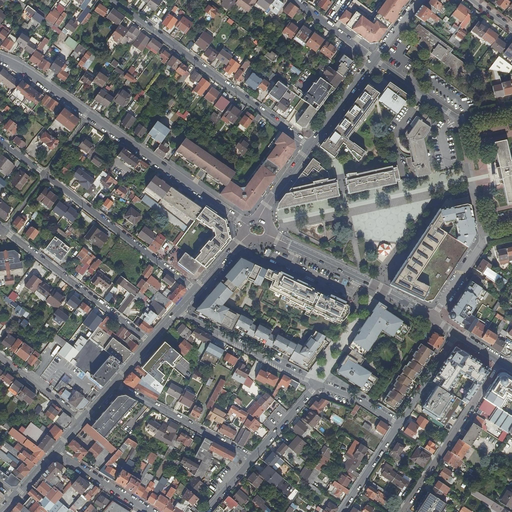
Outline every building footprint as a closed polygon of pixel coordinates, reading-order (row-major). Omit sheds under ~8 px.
[(67,0),(67,1),(65,0),(61,0),(60,3),(62,5),(61,7),(61,8),(59,11),(62,13),(71,0),(67,0)] [(90,0),(85,0),(81,6),(79,8),(83,11),(90,0)] [(161,2),(158,0),(149,0),(146,4),(145,6),(154,12),(161,2)] [(227,9),(230,11),(235,4),(238,1),(237,0),(219,0),(223,2),(220,6),(227,10),(227,9)] [(238,0),(238,1),(235,4),(248,13),(257,0),(248,0),(249,1),(247,0),(238,0)] [(258,0),(255,4),(265,11),(273,1),(272,0),(258,0)] [(265,11),(264,13),(266,15),(269,11),(271,12),(272,11),(276,14),(283,5),(275,0),(273,0),(273,1),(265,11)] [(324,0),(320,0),(317,6),(325,12),(331,5),(324,0)] [(396,19),(378,6),(373,13),(354,0),(353,0),(351,3),(387,29),(390,24),(392,25),(396,19)] [(402,9),(390,0),(383,0),(381,4),(380,3),(378,6),(396,19),(398,16),(397,15),(402,9)] [(390,0),(402,9),(408,0),(390,0)] [(434,0),(430,0),(424,8),(431,13),(433,14),(433,15),(441,5),(434,0)] [(499,0),(497,3),(504,9),(509,2),(506,0),(499,0)] [(387,29),(351,3),(338,21),(369,45),(377,43),(387,29)] [(108,11),(99,4),(94,11),(103,17),(108,11)] [(292,19),(298,11),(289,4),(283,12),(292,19)] [(452,15),(461,23),(462,22),(467,15),(469,13),(459,5),(452,15)] [(424,8),(422,6),(414,16),(423,23),(425,21),(427,22),(430,18),(429,17),(431,15),(430,14),(431,13),(424,8)] [(219,12),(215,9),(214,11),(208,7),(204,12),(213,19),(219,12)] [(35,14),(27,8),(24,11),(26,13),(24,15),(31,20),(34,15),(35,14)] [(124,19),(112,10),(107,17),(119,26),(119,25),(124,19)] [(80,24),(88,14),(84,12),(76,22),(80,25),(80,24)] [(88,14),(80,24),(83,26),(92,14),(89,12),(88,14)] [(52,26),(60,16),(56,13),(55,15),(52,13),(49,17),(47,16),(44,20),(52,26)] [(63,13),(53,27),(56,29),(60,24),(62,25),(64,22),(62,21),(66,15),(63,13)] [(433,15),(433,14),(432,15),(431,15),(429,17),(430,18),(437,23),(439,19),(433,15)] [(467,15),(462,22),(466,25),(471,18),(467,15)] [(166,17),(161,24),(169,30),(174,23),(170,20),(168,19),(166,17)] [(182,18),(175,27),(185,35),(192,25),(182,18)] [(26,32),(32,23),(30,21),(28,25),(24,22),(20,28),(26,32)] [(70,21),(65,28),(71,33),(77,26),(70,21)] [(289,22),(281,33),(284,35),(285,34),(288,36),(287,37),(291,40),(298,30),(299,31),(302,27),(303,26),(300,24),(297,28),(289,22)] [(471,32),(480,39),(487,30),(477,23),(471,32)] [(0,45),(7,35),(10,31),(2,25),(0,27),(0,45)] [(128,32),(119,25),(119,26),(110,38),(114,40),(113,42),(118,46),(120,43),(125,36),(125,35),(128,32)] [(452,51),(418,26),(413,33),(421,40),(417,45),(450,70),(446,74),(454,80),(461,70),(463,72),(467,67),(450,54),(452,51)] [(139,32),(132,27),(128,32),(125,35),(129,38),(130,37),(133,40),(136,37),(139,32)] [(299,31),(295,37),(305,45),(313,35),(302,27),(299,31)] [(448,42),(457,49),(462,42),(461,41),(465,35),(460,30),(457,29),(455,31),(453,35),(448,42)] [(63,30),(61,32),(70,39),(71,37),(69,36),(70,35),(63,30)] [(488,30),(481,39),(486,42),(487,41),(492,45),(496,39),(498,37),(488,30)] [(140,33),(131,46),(140,53),(149,39),(140,33)] [(194,44),(204,52),(213,41),(203,33),(194,44)] [(24,48),(29,41),(21,35),(17,40),(22,44),(20,46),(24,48)] [(313,35),(305,45),(315,53),(323,42),(313,35)] [(305,45),(295,37),(293,40),(303,47),(305,45)] [(151,39),(146,46),(157,53),(162,46),(151,39)] [(492,45),(491,47),(500,54),(506,46),(496,39),(492,45)] [(8,51),(12,44),(6,40),(4,43),(4,42),(1,46),(8,51)] [(74,51),(78,45),(71,40),(69,43),(71,45),(69,48),(74,51)] [(24,48),(33,55),(38,47),(29,41),(24,48)] [(33,55),(29,60),(36,65),(41,58),(36,55),(44,43),(42,41),(38,47),(33,55)] [(189,51),(194,44),(191,42),(185,49),(189,51)] [(336,50),(326,43),(319,52),(329,59),(336,50)] [(83,56),(87,51),(78,45),(74,51),(70,56),(73,58),(78,52),(83,56)] [(502,58),(509,63),(511,58),(511,45),(503,55),(504,55),(502,58)] [(422,53),(415,48),(415,49),(412,52),(419,58),(422,53)] [(164,57),(168,59),(170,56),(162,50),(160,54),(164,57)] [(212,61),(213,61),(215,58),(217,56),(208,50),(204,56),(211,62),(212,61)] [(217,56),(215,58),(226,66),(230,60),(232,58),(221,50),(220,53),(217,56)] [(78,68),(85,73),(95,57),(87,51),(75,69),(77,70),(78,68)] [(267,53),(264,57),(272,63),(277,57),(270,52),(269,54),(267,53)] [(338,70),(335,73),(342,78),(348,70),(347,70),(352,63),(343,56),(338,62),(341,64),(337,69),(338,70)] [(64,65),(65,63),(56,57),(51,65),(43,59),(37,66),(46,72),(49,67),(58,74),(63,66),(64,65)] [(165,65),(174,71),(180,63),(173,58),(171,57),(165,65)] [(511,67),(498,57),(488,70),(493,71),(498,72),(508,74),(511,68),(511,67)] [(114,60),(110,64),(115,68),(119,64),(114,60)] [(226,66),(223,70),(229,74),(231,71),(233,73),(238,66),(230,60),(226,66)] [(246,60),(239,70),(242,72),(246,66),(248,67),(251,63),(246,60)] [(324,65),(321,62),(317,68),(326,75),(323,80),(319,77),(319,78),(320,79),(334,89),(342,78),(335,73),(327,67),(324,65)] [(181,64),(176,71),(182,76),(185,71),(187,68),(181,64)] [(300,73),(290,65),(286,70),(297,78),(300,73)] [(66,68),(63,66),(58,74),(55,78),(63,83),(67,76),(63,74),(65,71),(64,70),(66,68)] [(115,69),(114,71),(123,77),(126,74),(116,67),(115,69)] [(126,74),(123,77),(128,81),(132,83),(134,84),(136,81),(130,76),(134,71),(130,68),(126,74)] [(1,70),(0,71),(0,82),(3,85),(9,76),(6,73),(1,70)] [(239,70),(233,78),(240,83),(243,79),(242,79),(243,77),(241,75),(243,73),(242,72),(239,70)] [(182,76),(176,71),(171,77),(177,82),(182,76)] [(185,71),(182,76),(177,82),(181,84),(189,74),(185,71)] [(108,79),(98,72),(94,79),(92,82),(101,88),(108,79)] [(189,79),(197,84),(201,79),(202,78),(194,72),(189,79)] [(94,79),(85,73),(80,80),(89,86),(92,82),(94,79)] [(251,74),(244,83),(254,91),(258,87),(261,82),(251,74)] [(9,76),(3,85),(4,86),(11,77),(9,76)] [(11,77),(4,86),(12,92),(19,83),(14,80),(11,77)] [(201,79),(197,84),(200,86),(205,89),(209,85),(209,84),(201,79)] [(334,89),(320,79),(303,101),(309,106),(317,112),(334,89)] [(261,82),(258,87),(264,92),(269,85),(262,80),(261,82)] [(288,90),(288,89),(278,81),(266,97),(277,104),(285,93),(287,91),(288,90)] [(501,86),(503,96),(511,93),(511,91),(510,82),(500,84),(501,86)] [(12,92),(6,100),(28,116),(41,99),(19,83),(12,92)] [(396,114),(408,97),(388,83),(380,95),(366,86),(320,148),(333,158),(337,154),(335,152),(342,144),(345,146),(344,147),(357,162),(364,153),(347,140),(377,100),(396,114)] [(204,97),(212,87),(209,85),(205,89),(200,97),(203,99),(204,97)] [(503,96),(501,86),(492,88),(494,98),(503,96)] [(212,87),(204,97),(212,103),(219,92),(212,87)] [(100,103),(108,109),(114,100),(115,100),(101,89),(93,100),(99,104),(100,103)] [(115,100),(114,100),(118,103),(119,102),(125,107),(131,97),(122,90),(115,100)] [(145,92),(142,90),(135,100),(138,102),(145,92)] [(223,93),(213,107),(219,110),(216,115),(212,112),(207,119),(216,125),(220,120),(222,117),(224,114),(221,112),(228,102),(223,98),(225,94),(223,93)] [(277,104),(275,106),(284,113),(289,106),(285,103),(290,97),(285,93),(277,104)] [(59,105),(46,96),(40,105),(51,112),(50,114),(54,116),(58,110),(56,109),(59,105)] [(157,96),(155,99),(165,107),(167,104),(157,96)] [(167,104),(165,107),(168,109),(169,110),(175,101),(171,98),(167,104)] [(224,114),(222,117),(229,121),(233,125),(241,114),(230,106),(224,114)] [(317,112),(309,106),(296,125),(301,129),(305,128),(317,112)] [(179,108),(176,115),(186,120),(189,113),(179,108)] [(72,115),(65,110),(57,121),(73,132),(81,121),(75,117),(76,116),(72,114),(72,115)] [(240,125),(246,129),(251,121),(253,119),(250,117),(251,115),(247,112),(238,124),(240,125)] [(405,158),(410,179),(431,175),(426,154),(423,138),(432,124),(432,120),(423,113),(420,118),(417,117),(415,117),(410,124),(410,126),(411,127),(413,128),(410,132),(408,131),(407,130),(404,133),(404,138),(407,141),(411,157),(405,158)] [(128,114),(121,124),(128,129),(135,119),(128,114)] [(253,119),(251,121),(255,124),(260,117),(257,114),(253,119)] [(10,134),(15,126),(9,121),(3,129),(10,134)] [(147,135),(151,137),(156,131),(154,130),(160,123),(158,121),(147,135)] [(157,140),(161,143),(162,142),(171,130),(166,126),(167,125),(161,121),(160,123),(154,130),(156,131),(151,137),(156,142),(157,140)] [(147,129),(139,123),(133,132),(141,138),(147,129)] [(13,135),(18,128),(15,126),(10,134),(12,136),(13,135)] [(279,132),(270,143),(289,157),(294,149),(293,142),(279,132)] [(58,143),(45,134),(40,141),(48,147),(47,148),(51,150),(52,149),(53,150),(58,143)] [(15,138),(12,142),(22,150),(25,145),(15,138)] [(185,138),(175,151),(182,156),(181,157),(188,163),(193,166),(194,164),(207,173),(206,175),(219,184),(220,182),(226,186),(231,178),(235,173),(185,138)] [(224,138),(219,145),(223,148),(228,141),(224,138)] [(85,159),(87,161),(95,150),(92,148),(93,146),(84,139),(78,148),(86,154),(87,154),(88,155),(85,159)] [(249,146),(240,139),(237,143),(242,146),(239,150),(238,151),(242,155),(249,146)] [(505,141),(494,143),(499,168),(501,179),(507,204),(511,202),(511,160),(510,161),(505,141)] [(289,157),(270,143),(267,147),(270,150),(264,158),(280,169),(289,157)] [(160,145),(154,152),(163,158),(168,151),(165,148),(160,145)] [(139,162),(122,149),(117,157),(123,162),(125,163),(124,165),(132,171),(133,170),(139,162)] [(95,150),(87,161),(97,169),(106,158),(95,150)] [(79,164),(84,158),(78,154),(74,160),(79,164)] [(84,158),(79,164),(81,165),(84,161),(86,163),(84,165),(87,167),(85,169),(89,172),(91,169),(98,174),(99,172),(100,171),(97,169),(87,161),(85,159),(84,158)] [(280,169),(264,158),(257,169),(244,187),(242,186),(231,178),(226,186),(220,194),(233,204),(242,210),(250,209),(271,181),(279,169),(280,169)] [(313,159),(303,172),(308,176),(312,170),(318,173),(322,168),(313,159)] [(0,160),(0,172),(3,174),(10,165),(3,160),(2,162),(0,160)] [(139,162),(133,170),(138,173),(140,169),(142,170),(142,172),(143,173),(148,167),(140,161),(139,162)] [(67,163),(60,172),(66,176),(72,168),(67,163)] [(346,184),(348,193),(381,185),(380,183),(397,179),(397,182),(399,181),(396,168),(391,169),(391,167),(390,165),(352,174),(353,176),(345,178),(346,184)] [(80,186),(88,192),(95,182),(79,170),(75,177),(80,183),(80,186)] [(19,171),(10,184),(18,190),(25,181),(25,182),(28,178),(19,171)] [(100,171),(99,172),(107,178),(105,180),(103,179),(100,184),(107,189),(111,185),(111,186),(113,183),(117,187),(119,185),(104,174),(100,171)] [(98,174),(94,179),(100,184),(103,179),(105,180),(107,178),(99,172),(98,174)] [(324,180),(313,183),(301,174),(278,205),(279,208),(337,195),(334,182),(332,183),(332,182),(328,183),(328,179),(324,180)] [(146,187),(162,199),(170,188),(166,185),(166,186),(163,184),(164,183),(161,180),(160,182),(157,180),(157,179),(154,176),(146,187)] [(125,181),(121,186),(126,190),(128,188),(130,185),(125,181)] [(130,185),(128,188),(135,193),(136,191),(134,190),(136,187),(132,185),(131,186),(130,185)] [(126,193),(120,188),(116,193),(119,195),(118,196),(122,199),(122,198),(124,200),(127,197),(125,195),(126,193)] [(162,199),(194,221),(195,220),(201,211),(170,188),(162,199)] [(44,190),(37,199),(48,208),(56,198),(51,195),(51,196),(44,190)] [(0,202),(0,218),(4,221),(8,217),(6,216),(10,210),(0,202)] [(469,206),(465,204),(448,207),(448,206),(443,207),(442,207),(442,209),(439,209),(439,210),(442,223),(451,221),(452,225),(447,234),(467,248),(475,235),(469,206)] [(188,229),(157,205),(153,211),(168,222),(182,232),(184,234),(186,232),(188,229)] [(212,236),(192,259),(195,262),(198,264),(201,266),(205,269),(230,240),(225,221),(204,206),(201,211),(195,220),(211,231),(212,236)] [(55,209),(51,215),(56,220),(61,214),(55,209)] [(141,217),(131,210),(125,218),(134,225),(141,217)] [(392,284),(428,302),(435,298),(455,267),(454,267),(456,263),(457,263),(467,248),(447,234),(442,231),(443,231),(439,210),(392,284)] [(17,218),(12,225),(19,230),(24,223),(17,218)] [(85,238),(88,241),(96,230),(92,227),(85,238)] [(139,237),(151,245),(159,234),(152,229),(150,232),(145,228),(139,237)] [(36,234),(30,229),(24,236),(31,241),(36,234)] [(96,230),(88,241),(99,248),(107,237),(101,232),(100,234),(96,230)] [(184,234),(182,232),(173,245),(175,247),(184,234)] [(151,245),(148,249),(156,254),(166,239),(159,234),(151,245)] [(56,239),(47,251),(62,263),(72,251),(56,239)] [(88,252),(83,248),(78,254),(84,258),(86,255),(88,252)] [(509,261),(506,249),(497,251),(499,262),(500,262),(501,264),(509,263),(509,261)] [(0,273),(6,272),(9,272),(23,270),(22,263),(20,264),(19,256),(13,252),(0,254),(0,273)] [(84,258),(78,254),(75,258),(82,263),(85,259),(84,258)] [(189,257),(185,254),(177,264),(191,274),(192,271),(195,273),(201,266),(198,264),(195,262),(192,259),(189,257)] [(86,262),(90,257),(86,255),(84,258),(85,259),(82,263),(81,264),(83,266),(84,263),(85,261),(86,262)] [(89,261),(93,256),(91,255),(90,257),(86,262),(85,261),(84,263),(86,264),(89,261)] [(93,256),(89,261),(92,263),(95,260),(98,262),(96,264),(95,263),(91,269),(95,272),(102,263),(93,256)] [(241,257),(238,260),(227,274),(220,282),(213,291),(206,299),(199,308),(200,315),(207,319),(208,317),(212,318),(211,320),(214,321),(214,320),(218,322),(218,324),(220,325),(221,323),(224,325),(223,327),(226,328),(231,319),(233,321),(237,314),(222,306),(226,302),(223,299),(225,297),(228,299),(237,288),(240,291),(248,281),(250,281),(250,280),(252,281),(252,282),(260,286),(264,277),(268,267),(250,259),(249,261),(248,261),(241,257)] [(483,259),(476,270),(482,274),(486,269),(487,267),(489,269),(491,265),(483,259)] [(149,266),(142,275),(147,279),(151,273),(150,273),(153,269),(149,266)] [(82,269),(78,274),(81,277),(87,270),(84,267),(82,269)] [(268,267),(264,277),(272,281),(269,289),(282,295),(281,298),(306,310),(305,314),(316,319),(319,313),(335,321),(335,320),(341,323),(351,309),(350,305),(268,267)] [(111,282),(98,272),(90,281),(97,286),(98,283),(106,289),(111,282)] [(24,287),(33,293),(35,291),(41,282),(33,275),(24,287)] [(170,286),(174,281),(166,275),(162,280),(169,286),(170,286)] [(151,276),(146,283),(150,286),(156,291),(160,285),(157,283),(158,282),(151,276)] [(473,277),(470,281),(481,288),(485,281),(499,289),(501,286),(486,276),(483,281),(476,277),(475,278),(473,277)] [(128,283),(121,277),(116,283),(122,288),(125,284),(126,285),(128,283)] [(10,279),(7,279),(5,279),(6,286),(15,285),(14,278),(10,279)] [(140,289),(146,283),(142,280),(137,287),(140,289)] [(486,292),(470,281),(449,313),(451,320),(470,332),(479,319),(487,307),(482,304),(474,317),(470,314),(478,301),(479,302),(486,292)] [(41,282),(35,291),(47,300),(52,292),(45,287),(46,285),(41,282)] [(136,289),(128,283),(126,285),(125,284),(122,288),(130,294),(117,311),(121,314),(134,298),(137,294),(134,292),(136,289)] [(150,286),(146,283),(140,289),(139,291),(137,294),(134,298),(142,305),(148,298),(143,295),(148,288),(150,286)] [(163,292),(161,295),(174,305),(184,293),(184,289),(179,285),(172,294),(167,290),(164,293),(164,292),(163,292)] [(150,286),(148,288),(155,294),(153,296),(155,298),(149,305),(145,302),(143,305),(147,309),(157,317),(161,320),(174,305),(161,295),(156,291),(150,286)] [(12,292),(8,298),(13,301),(17,296),(12,292)] [(52,292),(47,300),(46,301),(57,309),(64,299),(59,296),(59,297),(52,292)] [(8,298),(7,297),(5,299),(8,301),(7,302),(14,308),(15,307),(17,304),(13,301),(8,298)] [(74,310),(80,302),(75,297),(74,299),(71,297),(66,304),(74,310)] [(499,300),(492,310),(495,312),(502,302),(499,300)] [(387,307),(379,302),(372,312),(374,313),(373,315),(371,314),(354,342),(353,341),(349,348),(352,350),(361,356),(365,350),(367,351),(369,348),(372,344),(371,344),(374,340),(377,336),(376,336),(381,328),(384,330),(386,332),(390,335),(390,334),(393,336),(394,334),(402,339),(410,328),(399,321),(399,320),(395,317),(394,318),(391,316),(391,315),(387,312),(387,313),(384,311),(387,307)] [(90,309),(83,303),(75,313),(77,315),(80,312),(81,312),(82,310),(87,314),(90,309)] [(22,308),(19,306),(18,309),(16,311),(17,313),(17,315),(19,316),(21,316),(25,318),(28,313),(22,308)] [(60,311),(57,309),(54,313),(56,315),(53,319),(60,324),(62,320),(65,322),(68,318),(59,312),(60,311)] [(139,318),(149,326),(157,317),(147,309),(139,318)] [(10,318),(0,310),(0,313),(5,318),(2,322),(5,324),(10,318)] [(94,332),(97,327),(100,323),(104,318),(92,311),(83,323),(94,332)] [(254,320),(242,313),(240,316),(234,328),(239,330),(239,328),(243,331),(242,332),(257,340),(258,338),(262,340),(261,342),(276,350),(276,348),(280,350),(280,352),(290,358),(290,359),(307,368),(327,341),(312,333),(303,347),(291,340),(279,333),(277,337),(272,335),(272,337),(270,336),(271,334),(273,330),(260,323),(258,327),(257,329),(255,328),(256,326),(252,324),(254,320)] [(240,316),(237,314),(233,321),(231,319),(226,328),(232,331),(234,328),(240,316)] [(508,320),(497,314),(495,317),(502,321),(506,323),(508,320)] [(100,323),(97,327),(112,338),(115,335),(105,328),(105,327),(110,320),(106,317),(101,324),(100,323)] [(149,326),(153,329),(161,320),(157,317),(149,326)] [(149,326),(139,318),(135,324),(146,333),(149,333),(153,329),(149,326)] [(20,325),(24,328),(28,323),(24,320),(20,325)] [(470,333),(481,340),(486,331),(487,329),(481,325),(477,322),(470,332),(470,333)] [(493,335),(497,338),(499,335),(500,332),(505,325),(501,323),(493,335)] [(178,335),(186,341),(189,337),(191,334),(192,333),(180,324),(178,327),(179,327),(175,332),(179,335),(178,335)] [(112,338),(97,327),(94,332),(89,339),(122,365),(132,353),(119,344),(115,341),(112,338)] [(115,335),(112,338),(115,341),(118,337),(120,338),(126,330),(121,327),(115,335)] [(204,333),(195,328),(192,332),(196,334),(195,335),(196,335),(198,336),(197,337),(199,338),(199,339),(203,341),(205,337),(203,336),(204,333)] [(486,331),(481,340),(491,346),(496,339),(497,338),(493,335),(486,331)] [(444,339),(435,332),(428,342),(438,348),(444,339)] [(139,341),(129,333),(126,337),(131,341),(138,346),(140,345),(139,341)] [(1,343),(9,348),(15,340),(8,334),(1,343)] [(68,342),(67,341),(66,342),(56,334),(52,340),(62,347),(58,354),(70,363),(80,351),(73,346),(68,342)] [(212,337),(206,334),(205,337),(203,341),(198,349),(203,353),(209,344),(212,337)] [(73,346),(80,351),(88,340),(82,335),(73,346)] [(122,365),(89,339),(88,340),(80,351),(70,363),(102,387),(122,365)] [(491,346),(490,348),(499,353),(504,345),(496,339),(491,346)] [(191,346),(183,340),(177,348),(185,354),(191,346)] [(122,341),(119,344),(132,353),(138,346),(131,341),(127,345),(122,341)] [(164,342),(141,369),(163,388),(168,379),(174,368),(182,358),(164,342)] [(12,351),(15,353),(16,353),(20,347),(15,343),(11,348),(13,349),(12,351)] [(20,347),(16,353),(18,354),(20,350),(22,351),(24,349),(30,354),(33,351),(23,343),(20,347)] [(417,348),(429,356),(432,351),(420,343),(417,348)] [(203,353),(199,361),(209,366),(211,364),(215,366),(224,349),(219,346),(218,348),(209,344),(203,353)] [(417,348),(416,351),(427,358),(429,356),(417,348)] [(462,401),(467,404),(490,370),(455,348),(433,381),(448,392),(460,373),(474,382),(462,401)] [(20,350),(18,354),(22,358),(25,361),(30,354),(24,349),(22,351),(20,350)] [(198,349),(197,349),(194,353),(199,358),(196,363),(193,361),(192,365),(196,367),(199,361),(203,353),(198,349)] [(395,409),(396,406),(398,407),(402,401),(401,400),(406,392),(407,393),(410,389),(409,388),(411,385),(409,384),(414,376),(416,377),(418,374),(419,374),(422,371),(420,370),(425,362),(427,363),(429,359),(427,358),(416,351),(413,356),(414,356),(410,362),(409,361),(406,366),(405,365),(402,370),(403,371),(399,376),(398,376),(395,380),(396,381),(393,385),(395,386),(391,392),(390,391),(383,402),(395,409)] [(224,359),(235,365),(238,358),(227,352),(224,359)] [(28,364),(32,366),(35,362),(37,359),(32,355),(27,361),(29,362),(28,364)] [(358,366),(359,364),(347,356),(341,365),(343,366),(340,371),(345,375),(345,376),(353,382),(361,388),(360,389),(365,392),(365,391),(367,392),(376,378),(358,366)] [(235,372),(246,378),(247,376),(250,371),(244,368),(245,366),(240,363),(235,372)] [(141,369),(137,366),(134,369),(142,376),(151,384),(150,386),(154,389),(152,392),(147,390),(140,386),(139,385),(137,384),(140,380),(132,372),(125,380),(125,384),(127,385),(156,400),(163,388),(141,369)] [(266,373),(259,369),(255,379),(265,384),(266,382),(274,386),(277,378),(269,374),(270,373),(266,372),(266,373)] [(3,373),(0,376),(0,377),(5,382),(3,384),(8,389),(15,380),(13,378),(6,372),(6,373),(4,372),(3,373)] [(511,378),(503,373),(500,373),(496,378),(494,381),(483,400),(490,404),(495,407),(499,410),(502,405),(504,406),(509,399),(511,401),(511,378)] [(292,379),(283,375),(278,383),(281,385),(287,388),(289,384),(292,379)] [(142,376),(140,380),(137,384),(139,385),(140,386),(147,390),(149,386),(150,386),(151,384),(142,376)] [(253,381),(247,376),(246,378),(243,384),(249,389),(253,381)] [(218,385),(223,387),(226,381),(221,379),(218,385)] [(300,384),(292,379),(289,384),(291,386),(290,388),(296,391),(300,384)] [(23,386),(15,380),(8,389),(8,390),(11,393),(10,393),(15,397),(16,395),(23,386)] [(59,391),(63,385),(67,388),(69,385),(61,380),(55,388),(59,391)] [(179,399),(184,390),(172,383),(167,393),(179,399)] [(281,385),(278,383),(271,397),(273,399),(275,396),(281,385)] [(206,407),(211,409),(212,407),(222,389),(223,387),(218,385),(206,407)] [(462,401),(439,385),(434,392),(433,390),(424,404),(426,405),(422,411),(445,426),(462,401)] [(19,394),(18,396),(27,402),(31,396),(29,394),(30,392),(24,387),(18,394),(19,394)] [(63,387),(58,394),(81,411),(90,400),(74,389),(71,393),(63,387)] [(179,399),(178,401),(190,408),(197,396),(184,390),(179,399)] [(31,396),(27,402),(30,405),(36,397),(30,392),(29,394),(31,396)] [(271,397),(266,393),(261,398),(261,397),(256,402),(265,410),(274,400),(273,399),(271,397)] [(47,401),(40,395),(35,400),(41,405),(43,406),(47,401)] [(117,397),(102,414),(114,425),(135,401),(124,395),(117,397)] [(275,396),(273,399),(274,400),(279,405),(281,406),(283,404),(275,396)] [(490,404),(483,400),(477,409),(478,410),(489,417),(495,407),(490,404)] [(256,402),(255,401),(246,412),(249,414),(254,418),(256,420),(265,410),(256,402)] [(316,401),(310,408),(311,408),(316,413),(321,416),(324,419),(328,414),(325,412),(325,411),(323,409),(324,408),(326,405),(322,402),(320,401),(319,403),(316,401)] [(53,422),(64,430),(72,421),(72,419),(62,411),(60,415),(63,417),(60,420),(55,416),(60,409),(52,404),(44,415),(53,422)] [(231,407),(228,413),(231,415),(232,411),(243,417),(241,421),(244,422),(248,413),(235,404),(233,407),(231,407)] [(360,406),(357,404),(353,410),(351,412),(354,414),(355,413),(356,414),(358,411),(357,410),(360,406)] [(43,406),(41,405),(38,410),(41,412),(42,413),(46,408),(43,406)] [(202,410),(194,406),(189,415),(197,419),(202,410)] [(21,416),(22,416),(26,410),(23,407),(18,414),(21,416)] [(227,415),(212,407),(211,409),(207,417),(212,420),(213,418),(222,423),(223,421),(226,417),(227,415)] [(511,418),(499,410),(495,407),(489,417),(487,420),(504,431),(508,433),(508,432),(511,428),(511,426),(511,418)] [(309,413),(303,420),(312,427),(321,416),(316,413),(311,408),(308,412),(309,413)] [(476,413),(487,420),(489,417),(478,410),(476,413)] [(114,425),(102,414),(91,427),(101,436),(104,438),(114,425)] [(473,423),(477,426),(479,423),(482,426),(483,425),(485,422),(477,417),(473,423)] [(256,420),(254,418),(251,422),(248,426),(253,430),(255,426),(257,427),(260,424),(256,420)] [(247,419),(244,425),(246,427),(251,431),(253,430),(248,426),(251,422),(247,419)] [(167,437),(173,440),(175,435),(177,432),(175,431),(178,425),(170,420),(167,426),(165,430),(170,432),(167,437)] [(418,420),(415,424),(423,429),(426,425),(418,420)] [(4,426),(10,431),(13,428),(14,427),(7,421),(6,423),(4,426)] [(295,429),(293,432),(298,436),(300,438),(308,428),(300,421),(294,429),(295,429)] [(366,421),(363,426),(370,432),(374,427),(366,421)] [(381,421),(376,429),(384,434),(389,426),(381,421)] [(47,435),(55,441),(64,430),(53,422),(52,423),(54,426),(50,432),(42,426),(40,429),(47,435)] [(146,429),(156,435),(160,427),(153,424),(150,422),(146,429)] [(0,426),(7,431),(4,435),(6,437),(7,435),(8,435),(9,434),(10,431),(4,426),(0,423),(0,426)] [(47,435),(40,429),(32,424),(31,423),(26,430),(22,427),(18,432),(37,447),(47,435)] [(156,435),(155,437),(166,443),(170,445),(173,441),(173,440),(167,437),(162,435),(165,430),(167,426),(162,423),(161,426),(160,427),(156,435)] [(477,426),(473,423),(467,432),(476,437),(476,436),(481,429),(481,428),(477,426)] [(237,431),(223,424),(219,431),(233,438),(237,431)] [(412,437),(417,428),(414,426),(410,424),(405,432),(412,437)] [(10,431),(9,434),(11,436),(33,452),(31,454),(39,460),(45,453),(37,447),(18,432),(13,428),(10,431)] [(245,430),(242,428),(234,442),(239,445),(240,444),(243,446),(250,433),(245,430)] [(502,442),(508,433),(504,431),(498,440),(502,442)] [(476,437),(467,432),(461,441),(469,446),(470,447),(475,439),(477,440),(479,438),(476,436),(476,437)] [(511,444),(511,434),(508,432),(508,433),(502,442),(498,448),(507,453),(511,444)] [(176,442),(176,443),(179,445),(180,443),(189,447),(193,440),(189,438),(189,437),(181,433),(179,437),(176,442)] [(45,453),(55,441),(47,435),(37,447),(45,453)] [(300,438),(298,436),(289,446),(297,454),(306,443),(300,438)] [(209,448),(212,442),(205,438),(195,456),(203,460),(207,451),(209,449),(209,448)] [(461,441),(459,439),(451,452),(458,457),(461,459),(469,446),(461,441)] [(1,444),(24,462),(27,458),(14,448),(3,440),(1,444)] [(430,441),(425,449),(431,454),(435,448),(433,446),(435,444),(430,441)] [(368,449),(358,442),(352,451),(355,453),(355,454),(361,458),(368,449)] [(398,442),(392,451),(400,456),(405,447),(398,442)] [(289,446),(284,443),(278,450),(283,454),(285,451),(298,461),(302,457),(297,454),(289,446)] [(320,451),(324,453),(329,447),(325,444),(320,451)] [(14,448),(27,458),(29,455),(16,445),(14,448)] [(235,454),(217,445),(214,450),(226,457),(232,460),(233,461),(235,454)] [(324,453),(324,454),(330,458),(333,454),(329,451),(331,448),(329,446),(329,447),(324,453)] [(421,447),(420,446),(418,449),(430,457),(432,454),(431,454),(425,449),(421,447)] [(469,446),(461,459),(462,459),(470,447),(469,446)] [(172,450),(169,448),(167,452),(163,459),(176,468),(179,463),(169,456),(171,452),(181,458),(182,456),(172,450)] [(214,450),(209,448),(209,449),(211,450),(225,458),(226,457),(214,450)] [(430,457),(418,449),(411,459),(423,467),(430,457)] [(203,460),(208,465),(213,454),(210,453),(207,451),(203,460)] [(400,456),(392,451),(390,454),(400,460),(401,457),(400,456)] [(451,452),(449,451),(443,459),(453,465),(458,457),(451,452)] [(275,453),(273,452),(264,462),(268,465),(272,468),(277,462),(280,464),(284,460),(280,457),(275,453)] [(31,454),(30,454),(29,455),(27,458),(35,464),(39,460),(31,454)] [(157,456),(154,454),(152,456),(149,455),(147,458),(148,459),(147,460),(149,462),(148,463),(149,463),(151,465),(157,456)] [(317,465),(316,467),(321,471),(322,471),(330,458),(324,454),(323,456),(317,465)] [(349,460),(344,468),(346,469),(352,474),(357,468),(361,464),(351,457),(347,454),(344,457),(349,460)] [(4,460),(0,457),(0,477),(1,479),(12,487),(16,487),(17,486),(24,477),(17,471),(4,460)] [(4,460),(17,471),(19,468),(6,457),(4,460)] [(458,457),(453,465),(455,467),(456,467),(458,468),(459,468),(460,468),(460,467),(464,461),(462,459),(461,459),(458,457)] [(35,464),(27,458),(24,462),(28,465),(32,468),(35,464)] [(125,465),(122,470),(129,474),(136,463),(131,460),(129,458),(125,465)] [(193,475),(194,476),(200,466),(184,458),(181,463),(184,464),(183,466),(192,471),(191,473),(193,475)] [(208,465),(203,460),(200,466),(194,476),(196,477),(200,481),(208,465)] [(140,461),(132,475),(139,479),(140,477),(138,476),(145,464),(140,461)] [(53,462),(42,475),(49,482),(52,479),(53,477),(54,478),(56,476),(55,475),(57,472),(59,473),(64,467),(56,462),(53,462)] [(144,477),(151,465),(149,463),(142,475),(143,476),(144,477)] [(24,477),(32,468),(28,465),(25,468),(22,465),(19,468),(17,471),(24,477)] [(272,468),(268,465),(263,472),(269,477),(270,476),(272,478),(271,479),(277,484),(283,477),(272,468)] [(307,480),(315,468),(313,466),(310,469),(309,468),(304,477),(307,480)] [(321,471),(316,467),(315,468),(307,480),(310,482),(313,483),(321,471)] [(381,476),(392,483),(397,475),(392,472),(384,467),(381,472),(383,473),(381,476)] [(444,468),(439,476),(446,481),(447,479),(448,480),(451,476),(450,476),(452,472),(444,468)] [(345,470),(338,482),(345,488),(354,475),(352,474),(346,469),(345,470)] [(457,469),(455,473),(462,477),(464,473),(457,469)] [(129,474),(122,470),(116,481),(125,487),(132,475),(129,474)] [(260,475),(255,470),(247,480),(256,488),(264,478),(260,475)] [(269,477),(263,472),(260,475),(264,478),(265,479),(275,487),(277,484),(271,479),(272,478),(270,476),(269,477)] [(49,482),(42,475),(33,485),(45,496),(44,498),(53,506),(59,500),(63,495),(61,493),(59,491),(54,487),(49,482)] [(139,479),(132,475),(125,487),(135,493),(142,481),(141,481),(139,479)] [(397,475),(392,483),(402,489),(404,486),(406,488),(409,483),(402,479),(397,475)] [(160,495),(169,480),(162,476),(159,481),(155,478),(153,482),(144,477),(142,481),(135,493),(154,505),(160,495)] [(180,482),(173,476),(172,479),(178,485),(180,482)] [(84,492),(91,484),(79,477),(73,484),(71,486),(81,495),(84,492)] [(334,480),(328,489),(338,496),(342,490),(347,494),(350,491),(345,488),(338,482),(334,480)] [(439,481),(434,487),(443,493),(446,495),(450,488),(439,481)] [(61,493),(63,495),(71,486),(73,484),(70,482),(61,493)] [(187,488),(180,482),(178,485),(178,486),(174,493),(182,497),(187,489),(187,488)] [(165,498),(169,501),(171,498),(174,493),(178,486),(174,483),(169,492),(168,491),(167,493),(168,494),(165,498)] [(375,483),(372,486),(379,491),(382,493),(384,494),(387,491),(375,483)] [(100,489),(91,484),(84,492),(87,494),(84,497),(89,501),(94,495),(95,495),(100,489)] [(241,485),(238,488),(239,489),(246,495),(249,492),(241,485)] [(372,486),(371,485),(368,490),(369,491),(366,495),(374,499),(377,494),(379,491),(372,486)] [(443,493),(434,487),(430,494),(438,499),(443,493)] [(31,488),(27,492),(31,496),(49,511),(66,511),(68,509),(69,509),(59,500),(53,506),(44,498),(42,500),(40,499),(42,497),(31,488)] [(511,507),(511,490),(508,488),(500,502),(511,509),(511,507)] [(187,489),(182,497),(186,499),(190,502),(193,505),(198,498),(195,495),(187,489)] [(246,495),(239,489),(232,496),(241,503),(247,496),(246,495)] [(510,511),(473,489),(471,493),(492,506),(493,505),(494,506),(492,509),(496,511),(497,508),(501,510),(499,511),(510,511)] [(291,501),(293,503),(298,494),(300,491),(298,490),(291,501)] [(256,493),(251,499),(253,501),(261,508),(265,511),(267,511),(270,508),(263,502),(264,501),(256,493)] [(384,494),(382,493),(380,496),(380,497),(389,502),(391,499),(386,496),(384,494)] [(388,493),(386,496),(391,499),(395,501),(397,498),(388,493)] [(160,495),(154,505),(163,511),(169,501),(165,498),(160,495)] [(49,511),(31,496),(23,505),(31,511),(49,511)] [(69,509),(68,509),(71,511),(72,510),(75,511),(74,511),(78,511),(77,510),(85,500),(80,496),(69,509)] [(108,501),(101,496),(100,498),(99,498),(95,504),(104,509),(108,501)] [(239,504),(229,496),(224,502),(228,505),(224,510),(227,511),(232,511),(237,506),(239,504)] [(449,506),(443,503),(443,504),(431,496),(431,497),(429,496),(428,498),(429,499),(426,503),(428,504),(427,506),(436,511),(440,507),(446,511),(449,506)] [(169,501),(163,511),(165,511),(172,511),(175,507),(174,506),(172,505),(175,500),(171,498),(169,501)] [(175,504),(174,506),(175,507),(184,511),(190,502),(186,499),(182,506),(177,504),(177,505),(175,504)] [(131,511),(132,510),(114,500),(102,511),(131,511)] [(282,510),(284,511),(286,511),(290,506),(292,503),(293,503),(291,501),(289,500),(282,510)] [(31,511),(23,505),(19,501),(11,511),(12,511),(31,511)] [(261,508),(253,501),(251,503),(259,510),(261,508)] [(193,511),(190,509),(193,505),(190,502),(184,511),(183,511),(193,511)] [(330,502),(325,510),(327,511),(335,511),(338,508),(330,502)] [(372,511),(375,507),(369,502),(362,511),(372,511)]
